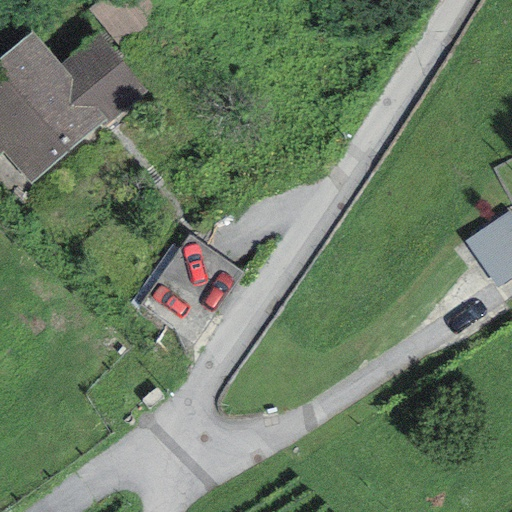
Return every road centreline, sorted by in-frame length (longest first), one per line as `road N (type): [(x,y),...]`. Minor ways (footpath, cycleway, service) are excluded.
road 1 (unclassified): [(164,442),(188,383),(441,0)]
road 2 (unclassified): [(164,442),(121,452),(30,511)]
